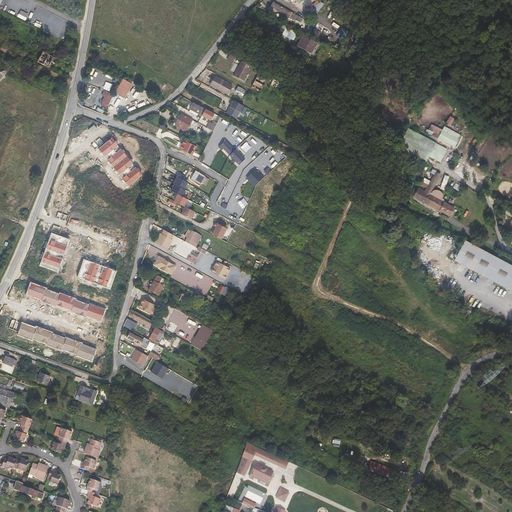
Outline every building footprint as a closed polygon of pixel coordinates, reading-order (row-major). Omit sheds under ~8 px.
[(367,9),(371,12),(375,5),(367,0),(366,0),(363,4),(368,8),(367,9)] [(316,13),(322,4),(318,1),(311,10),(316,13)] [(271,6),(295,20),(297,16),(273,2),(271,6)] [(293,41),(296,36),(289,32),(288,34),(284,31),(282,34),(293,41)] [(27,43),(18,38),(16,43),(25,48),(27,43)] [(302,39),(298,45),(305,48),(308,42),(302,39)] [(54,57),(42,51),(37,61),(49,67),(54,57)] [(241,79),(249,64),(240,59),(232,74),(241,79)] [(210,85),(227,94),(232,85),(215,76),(210,85)] [(121,78),(113,94),(118,97),(127,81),(121,78)] [(269,87),(279,92),(283,85),(274,80),(269,87)] [(131,83),(127,81),(118,97),(123,99),(131,83)] [(246,98),(236,93),(234,97),(244,102),(246,99),(246,98)] [(105,111),(111,97),(105,94),(102,100),(100,105),(101,105),(99,108),(105,111)] [(245,106),(235,101),(228,114),(238,119),(245,106)] [(201,107),(192,102),(188,110),(208,120),(207,121),(209,122),(212,117),(214,114),(204,108),(201,107)] [(175,125),(186,131),(191,120),(181,114),(175,125)] [(0,126),(0,150),(1,147),(14,119),(5,115),(0,126)] [(207,128),(214,132),(221,117),(218,116),(216,120),(214,119),(212,124),(210,122),(207,128)] [(450,116),(445,124),(449,127),(454,119),(450,116)] [(424,162),(435,143),(408,127),(397,147),(424,162)] [(438,138),(455,147),(459,139),(443,130),(438,138)] [(197,147),(184,140),(180,149),(192,156),(197,147)] [(241,165),(247,160),(227,141),(223,146),(232,155),(241,165)] [(190,180),(199,186),(201,182),(205,185),(208,179),(204,177),(205,176),(196,171),(190,180)] [(429,185),(433,187),(439,175),(435,172),(429,183),(429,185)] [(444,190),(449,176),(444,175),(440,189),(444,190)] [(187,183),(177,177),(173,183),(174,184),(184,189),(187,183)] [(174,184),(171,191),(177,194),(182,196),(185,190),(184,189),(174,184)] [(431,192),(430,192),(426,190),(425,192),(418,189),(414,197),(450,216),(454,208),(443,202),(444,199),(443,198),(443,197),(443,196),(443,195),(443,194),(443,193),(443,192),(442,191),(441,190),(440,190),(440,189),(439,189),(438,189),(437,189),(436,189),(435,189),(434,189),(433,190),(432,191),(431,192)] [(177,203),(184,206),(188,199),(182,196),(177,194),(174,201),(177,203)] [(191,219),(194,212),(184,207),(181,214),(191,219)] [(222,216),(218,224),(226,228),(229,229),(233,222),(222,216)] [(214,230),(212,235),(221,239),(226,228),(218,224),(215,222),(213,226),(215,227),(216,227),(214,230)] [(186,239),(196,244),(203,232),(193,227),(189,234),(186,239)] [(155,236),(153,240),(166,247),(171,237),(160,231),(157,237),(155,236)] [(511,266),(503,261),(465,241),(454,261),(511,292),(511,266)] [(204,250),(206,247),(200,244),(198,247),(199,247),(198,250),(206,254),(207,251),(204,250)] [(50,269),(55,259),(40,252),(35,261),(50,269)] [(193,252),(190,257),(196,260),(199,255),(193,252)] [(169,265),(171,262),(162,257),(162,256),(157,254),(152,263),(156,266),(157,265),(168,272),(171,267),(169,265)] [(223,265),(217,262),(215,267),(216,267),(213,273),(224,279),(227,274),(228,274),(231,269),(225,266),(227,262),(225,261),(223,265)] [(165,277),(157,272),(155,271),(152,276),(155,278),(148,289),(159,295),(165,286),(160,284),(165,277)] [(89,296),(114,304),(119,290),(88,280),(85,289),(91,290),(89,296)] [(217,291),(222,294),(226,288),(221,284),(217,291)] [(4,326),(12,329),(26,294),(18,291),(4,326)] [(58,312),(62,301),(50,296),(46,307),(44,306),(39,319),(50,323),(55,311),(58,312)] [(143,299),(138,308),(149,313),(154,305),(143,299)] [(123,325),(130,329),(131,327),(134,329),(137,324),(127,318),(123,325)] [(106,350),(111,325),(100,322),(94,348),(106,350)] [(164,324),(162,329),(173,334),(178,326),(171,322),(168,326),(164,324)] [(189,344),(200,350),(210,329),(200,323),(189,344)] [(155,327),(149,337),(158,342),(163,332),(155,327)] [(127,335),(140,343),(142,339),(129,332),(127,335)] [(50,349),(53,341),(27,333),(24,341),(50,349)] [(144,336),(142,339),(140,343),(139,344),(145,347),(150,339),(144,336)] [(147,355),(136,349),(133,353),(134,353),(134,354),(133,354),(130,358),(141,364),(147,355)] [(150,351),(148,355),(166,365),(168,361),(150,351)] [(2,362),(11,367),(15,360),(5,355),(2,362)] [(168,367),(156,360),(150,371),(161,377),(165,371),(168,367)] [(37,381),(47,384),(50,376),(40,372),(37,381)] [(80,395),(79,401),(92,406),(97,392),(80,386),(77,394),(80,395)] [(0,403),(10,407),(14,393),(0,388),(0,403)] [(22,424),(21,427),(28,430),(32,419),(21,415),(19,423),(22,424)] [(28,430),(21,427),(20,430),(18,430),(15,438),(24,441),(28,430)] [(60,437),(59,440),(66,443),(67,439),(68,440),(71,432),(62,428),(59,436),(60,437)] [(84,453),(97,459),(100,450),(99,450),(101,443),(91,439),(89,446),(87,446),(84,453)] [(66,443),(59,440),(57,443),(53,442),(50,450),(60,453),(63,446),(65,446),(66,443)] [(280,458),(247,444),(241,462),(245,464),(247,459),(252,461),(255,456),(277,466),(280,458)] [(359,460),(360,456),(367,458),(368,452),(356,449),(354,459),(359,460)] [(15,467),(17,460),(10,458),(8,462),(5,461),(2,468),(6,469),(7,468),(14,470),(15,467)] [(21,462),(17,460),(15,467),(26,471),(30,461),(22,458),(21,462)] [(82,465),(80,469),(86,471),(87,471),(89,467),(94,469),(96,462),(86,458),(84,465),(82,465)] [(289,462),(280,458),(277,466),(285,469),(289,462)] [(374,463),(371,470),(380,474),(383,467),(374,463)] [(33,464),(30,474),(37,476),(36,478),(44,480),(49,467),(41,464),(40,467),(33,464)] [(273,472),(256,465),(250,478),(268,485),(273,472)] [(51,470),(48,477),(52,479),(50,483),(58,486),(61,476),(54,474),(54,471),(51,470)] [(91,479),(87,490),(91,492),(94,493),(96,489),(99,491),(102,483),(91,479)] [(40,499),(42,494),(38,492),(21,486),(20,490),(19,492),(40,499)] [(276,499),(285,502),(289,493),(280,489),(276,499)] [(94,493),(91,492),(90,495),(91,495),(89,503),(99,506),(101,499),(97,497),(98,494),(94,493)] [(57,505),(56,509),(63,511),(64,508),(66,508),(68,500),(58,497),(56,504),(57,505)]
